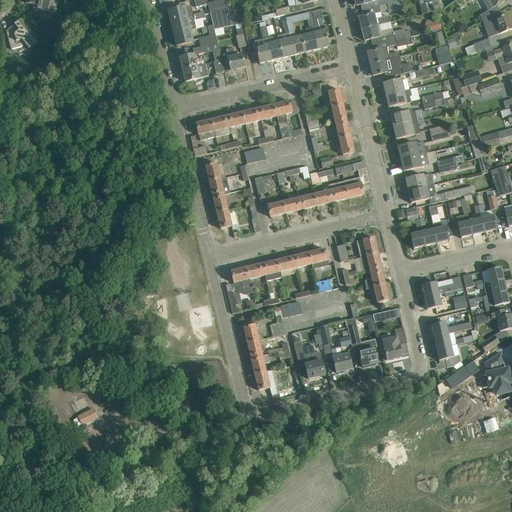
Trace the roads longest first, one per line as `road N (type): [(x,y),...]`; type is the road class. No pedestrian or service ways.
road 1 (residential): [(251,415),(415,380),(421,370),(401,273)]
road 2 (residential): [(209,257),(388,215)]
road 3 (residential): [(174,110),(350,67)]
road 4 (residential): [(251,415),(209,257)]
road 5 (residential): [(388,215),(350,67)]
road 6 (residential): [(209,257),(174,110)]
